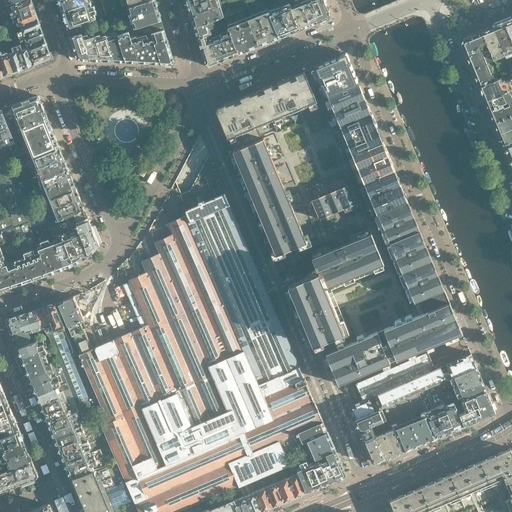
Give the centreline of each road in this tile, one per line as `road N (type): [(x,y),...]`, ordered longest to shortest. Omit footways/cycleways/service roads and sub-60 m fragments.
road 1 (residential): [(351,32),(511,417)]
road 2 (residential): [(511,207),(429,0)]
road 3 (residential): [(62,77),(62,109),(119,250)]
road 4 (residential): [(119,250),(198,85)]
road 5 (residential): [(198,85),(218,88),(351,32)]
road 6 (residential): [(351,32),(330,31),(198,85)]
road 7 (tertiary): [(369,490),(511,424)]
road 8 (residential): [(198,85),(62,77)]
road 9 (residential): [(0,308),(97,269),(119,250)]
